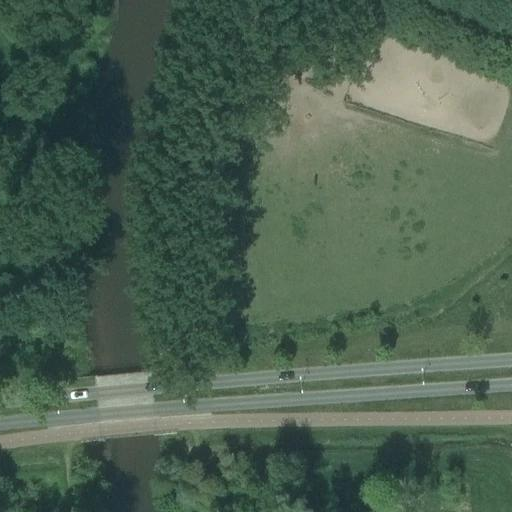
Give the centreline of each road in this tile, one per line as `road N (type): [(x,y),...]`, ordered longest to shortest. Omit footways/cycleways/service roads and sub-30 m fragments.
road 1 (secondary): [(511,362),(0,404)]
road 2 (secondary): [(0,427),(511,386)]
road 3 (track): [(237,0),(189,155),(185,234),(200,423)]
